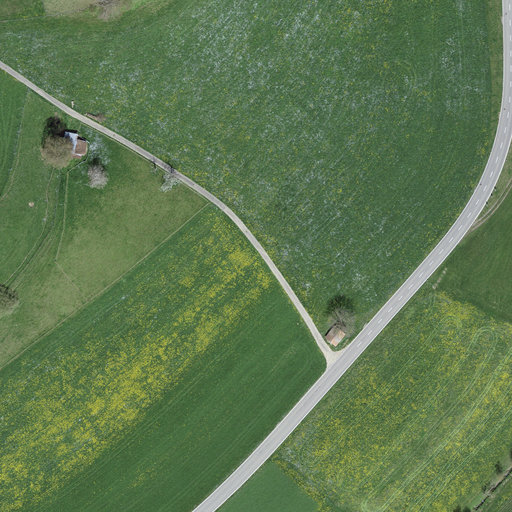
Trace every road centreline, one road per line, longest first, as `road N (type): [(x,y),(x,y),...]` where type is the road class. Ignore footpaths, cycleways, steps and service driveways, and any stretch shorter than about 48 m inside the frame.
road 1 (tertiary): [(202,511),(475,206),(509,108),(510,0)]
road 2 (track): [(0,62),(220,206),(339,366)]
